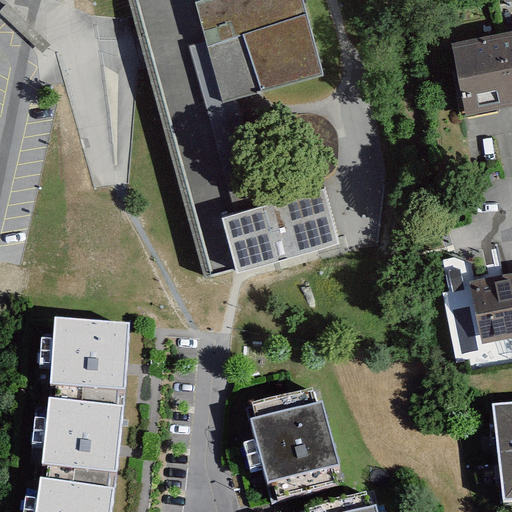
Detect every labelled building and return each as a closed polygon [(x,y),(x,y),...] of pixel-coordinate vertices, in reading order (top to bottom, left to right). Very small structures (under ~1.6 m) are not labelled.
[(124,0),(197,280),(335,241),(323,195),(242,216),(213,101),(316,75),(296,0),(124,0)] [(511,28),(440,42),(454,116),(511,104),(511,28)] [(511,273),(469,283),(481,343),(511,336),(511,273)] [(96,511),(118,331),(38,323),(17,511),(96,511)] [(322,401),(245,424),(264,490),(341,468),(322,401)] [(511,401),(487,404),(496,502),(511,500),(511,401)]
